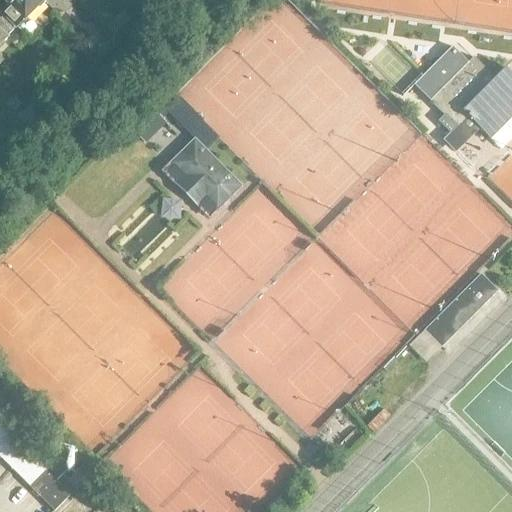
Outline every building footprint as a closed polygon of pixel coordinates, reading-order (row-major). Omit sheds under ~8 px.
[(0,11),(0,43),(7,36),(41,1),(40,0),(6,0),(9,2),(0,11)] [(40,0),(41,1),(50,9),(58,0),(40,0)] [(122,11),(105,28),(113,36),(130,19),(122,11)] [(104,27),(96,35),(106,45),(114,37),(113,36),(105,28),(104,27)] [(452,47),(413,85),(443,116),(437,122),(450,134),(468,118),(489,139),(511,116),(511,75),(505,68),(495,79),(473,57),(468,63),(452,47)] [(180,101),(168,113),(201,146),(213,134),(180,101)] [(128,130),(143,144),(163,124),(148,110),(128,130)] [(193,141),(170,164),(215,210),(239,187),(193,141)] [(423,331),(440,348),(496,292),(479,275),(423,331)] [(53,511),(69,496),(0,426),(0,455),(13,468),(11,470),(53,511)] [(67,481),(67,482),(75,490),(89,476),(90,475),(81,467),(67,481)]
